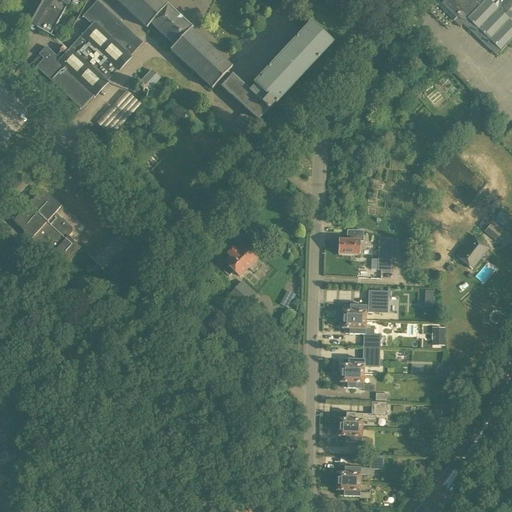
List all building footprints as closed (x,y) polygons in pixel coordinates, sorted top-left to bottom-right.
[(275,104),(332,45),(324,38),(327,36),(320,29),(317,31),(310,24),(254,84),(255,86),(249,92),(231,76),(228,71),(231,68),(158,0),(43,0),(30,24),(50,34),(51,35),(70,0),(115,0),(146,27),(150,23),(175,46),(171,51),(211,89),(217,83),(222,87),(248,111),(246,114),(244,112),(235,121),(245,130),(253,121),(249,117),(252,114),(258,120),(274,103),(275,104)] [(511,0),(439,0),(436,4),(456,24),(460,27),(461,26),(463,24),(496,56),(508,44),(510,47),(511,48),(511,23),(509,20),(511,16),(511,13),(509,10),(511,6),(511,0)] [(131,58),(130,57),(143,43),(97,1),(82,17),(91,25),(60,60),(46,47),(31,63),(81,109),(93,96),(95,97),(108,83),(106,81),(117,70),(119,71),(131,58)] [(139,83),(148,91),(160,79),(151,70),(139,83)] [(127,91),(96,121),(109,135),(140,105),(127,91)] [(80,247),(68,236),(71,233),(72,232),(72,231),(72,230),(72,229),(72,228),(71,227),(55,213),(61,206),(42,189),(13,221),(26,234),(23,241),(46,251),(63,267),(80,247)] [(461,209),(456,205),(452,210),(457,214),(461,209)] [(511,221),(495,208),(489,215),(511,234),(511,232),(511,221)] [(484,231),(496,241),(501,234),(490,225),(484,231)] [(88,255),(105,275),(133,250),(115,230),(88,255)] [(364,230),(348,230),(347,240),(339,240),(338,255),(359,256),(359,241),(364,241),(364,230)] [(489,249),(473,236),(456,257),(471,270),(489,249)] [(253,272),(260,265),(256,260),(241,245),(235,251),(233,249),(227,255),(229,257),(224,263),(228,266),(223,271),(229,276),(233,272),(240,278),(249,268),(253,272)] [(227,297),(242,311),(256,296),(241,282),(227,297)] [(342,311),(342,320),(365,321),(365,313),(372,313),(372,307),(387,308),(388,292),(368,292),(368,307),(347,306),(344,308),(344,311),(342,311)] [(290,296),(277,310),(284,317),(298,302),(290,296)] [(373,330),(365,329),(365,321),(342,320),(341,329),(344,329),(344,332),(346,334),(364,335),(364,334),(373,334),(373,330)] [(364,335),(363,348),(379,348),(379,335),(373,334),(364,334),(364,335)] [(379,348),(363,348),(363,361),(344,360),(343,362),(343,365),(340,365),(340,375),(363,375),(363,367),(378,368),(379,348)] [(450,365),(442,365),(442,377),(450,377),(450,365)] [(371,385),(363,385),(363,375),(340,375),(340,383),(342,383),(342,387),(344,389),(363,389),(363,391),(374,391),(374,385),(371,385)] [(338,429),(361,429),(361,421),(375,421),(375,416),(385,417),(386,404),(376,403),(372,403),(371,416),(362,415),(343,414),(341,416),(340,419),(338,419),(338,429)] [(372,439),(361,439),(361,429),(338,429),(338,437),(340,438),(340,441),(342,443),(361,443),(361,445),(372,445),(372,439)] [(0,444),(1,442),(7,445),(9,440),(0,435),(0,444)] [(0,454),(0,462),(8,459),(6,453),(0,454)] [(336,482),(359,483),(360,475),(373,476),(373,470),(379,471),(384,471),(384,458),(370,457),(370,470),(360,469),(341,468),(339,470),(339,474),(337,474),(336,482)] [(31,464),(25,461),(22,467),(28,470),(31,464)] [(427,468),(420,465),(414,479),(418,480),(427,468)] [(370,493),(359,493),(359,483),(336,482),(336,491),(339,491),(338,495),(340,497),(359,498),(359,499),(370,499),(370,493)] [(403,495),(407,498),(412,492),(408,488),(403,495)] [(0,497),(10,503),(12,499),(0,492),(0,497)] [(10,503),(0,497),(0,503),(7,508),(10,503)]
